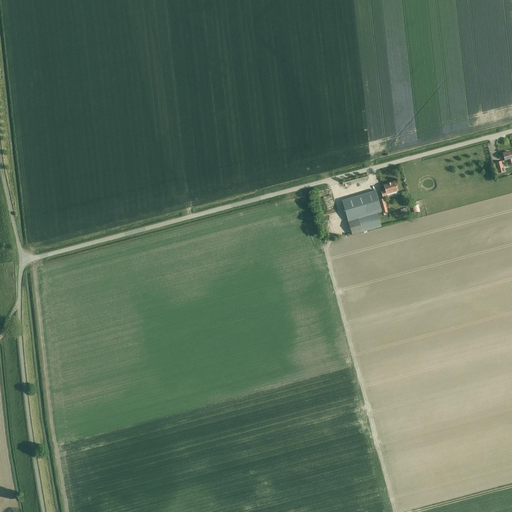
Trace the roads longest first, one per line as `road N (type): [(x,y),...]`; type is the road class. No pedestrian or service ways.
road 1 (unclassified): [(21,261),(511,131)]
road 2 (unclassified): [(44,511),(21,346),(21,261)]
